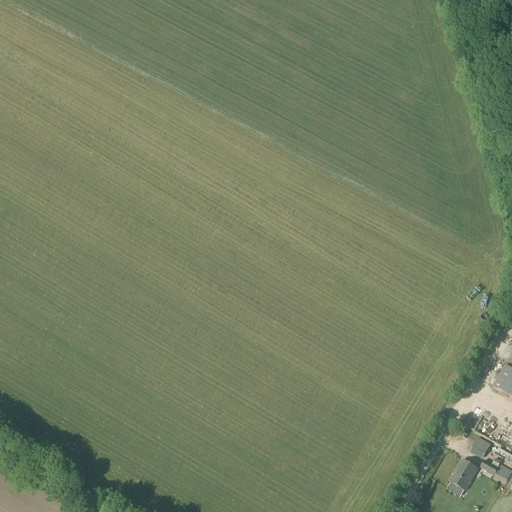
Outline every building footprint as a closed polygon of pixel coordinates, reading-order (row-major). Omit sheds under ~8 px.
[(511,397),(511,370),(505,366),(493,387),(502,392),(511,397)] [(502,447),(509,433),(501,430),(494,444),(502,447)] [(481,460),(490,446),(477,439),(469,453),(481,460)] [(500,452),(511,460),(511,454),(503,448),(500,452)] [(465,492),(477,470),(462,461),(450,483),(465,492)] [(492,466),(483,461),(479,469),(506,484),(511,473),(500,466),(499,466),(494,463),(492,466)]
